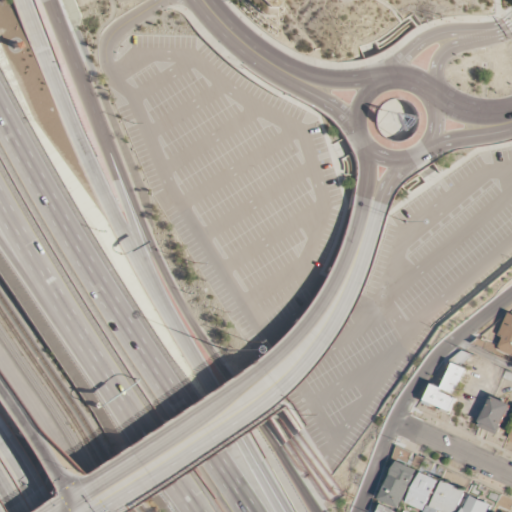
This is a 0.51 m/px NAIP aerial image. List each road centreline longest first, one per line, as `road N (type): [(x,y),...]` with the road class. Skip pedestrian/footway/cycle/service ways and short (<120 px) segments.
road 1 (motorway): [(247,511),(63,229),(0,114)]
road 2 (tertiary): [(314,511),(186,314),(89,103)]
road 3 (secondary): [(359,210),(333,277),(270,358),(44,511)]
road 4 (secondary): [(94,511),(265,396),(298,364),(348,288),(374,215)]
road 5 (motorway): [(0,196),(96,361),(199,511)]
road 6 (motorway): [(156,296),(85,158),(20,0)]
road 7 (residential): [(511,296),(455,339),(426,375),(359,511)]
road 8 (motorway): [(282,511),(156,296)]
road 9 (motorway): [(86,511),(0,386)]
road 10 (motorway): [(0,247),(96,361)]
road 11 (secondary): [(358,133),(387,159),(416,154),(433,132),(431,100)]
road 12 (residential): [(511,477),(398,425)]
road 13 (motorway): [(156,296),(115,180)]
road 14 (secondary): [(293,77),(246,46),(201,0)]
